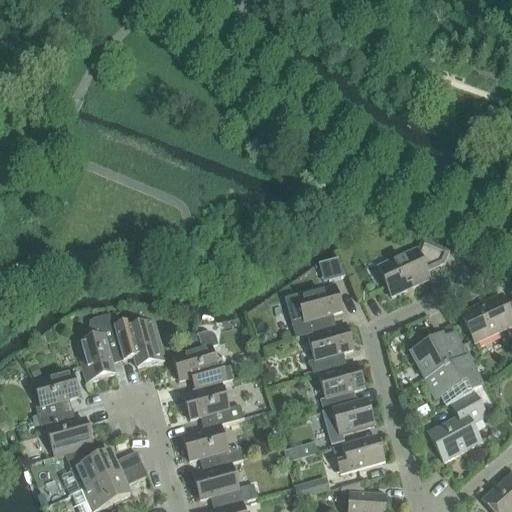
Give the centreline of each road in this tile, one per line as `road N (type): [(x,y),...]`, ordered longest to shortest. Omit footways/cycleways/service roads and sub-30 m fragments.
road 1 (residential): [(420,511),(368,334),(467,286)]
road 2 (residential): [(176,511),(143,399),(115,407)]
